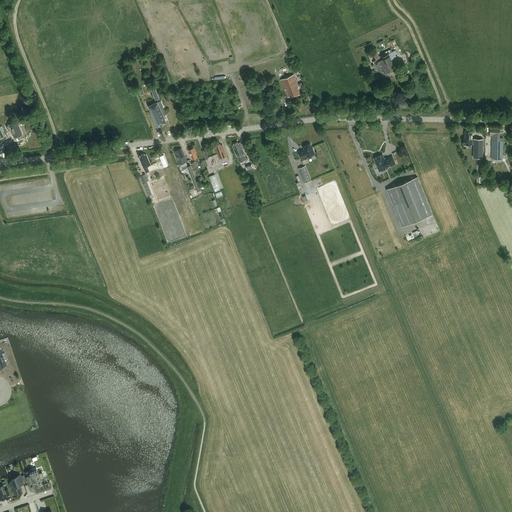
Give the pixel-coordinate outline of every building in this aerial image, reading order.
[(386,72),(403,65),(396,50),(392,51),(391,49),(382,53),(382,54),(378,56),(380,60),(375,62),(382,79),(388,76),(386,72)] [(300,87),(302,86),(301,83),(298,84),(294,74),(281,80),(288,98),(290,97),(291,98),(300,95),(298,89),(300,88),(300,87)] [(153,84),(149,85),(153,93),(151,94),(153,97),(154,97),(156,100),(160,99),(153,84)] [(164,115),(166,114),(161,100),(148,105),(157,127),(167,123),(164,115)] [(8,125),(6,126),(8,130),(10,130),(14,138),(23,134),(16,120),(7,124),(8,125)] [(492,136),(492,149),(491,158),(503,159),(503,137),(500,137),(500,128),(490,128),(489,136),(492,136)] [(483,139),(474,139),(472,139),(472,134),(472,130),(466,130),(465,137),(464,137),(464,144),(474,144),(474,157),(483,158),(483,139)] [(232,144),(237,156),(240,162),(247,158),(245,153),(240,141),(238,142),(238,140),(233,142),(234,144),(232,144)] [(221,162),(227,159),(226,156),(226,155),(222,145),(222,144),(221,145),(220,143),(216,145),(216,146),(215,147),(219,159),(220,158),(221,162)] [(307,156),(315,153),(313,149),(312,148),(310,143),(303,146),(304,149),(298,151),(301,158),(307,156)] [(196,162),(200,161),(198,157),(198,156),(194,147),(189,149),(193,158),(194,158),(196,162)] [(179,163),(187,160),(182,149),(180,150),(179,148),(175,150),(176,152),(175,152),(179,163)] [(148,166),(151,164),(146,153),(145,154),(144,153),(140,155),(140,156),(139,156),(144,167),(146,172),(150,170),(148,166)] [(384,159),(382,154),(374,157),(379,170),(388,167),(387,166),(395,163),(392,156),(384,159)] [(197,180),(191,165),(187,166),(193,182),(197,180)] [(311,180),(305,165),(298,168),(304,183),(311,180)] [(146,173),(140,175),(140,176),(138,177),(140,180),(142,179),(143,182),(151,179),(150,177),(149,174),(147,175),(146,173)] [(215,192),(221,189),(215,174),(209,176),(215,192)] [(417,176),(387,189),(402,226),(425,216),(428,222),(435,219),(417,176)] [(143,183),(148,196),(152,194),(147,182),(143,183)] [(34,486),(41,484),(40,479),(44,477),(42,472),(38,474),(37,470),(30,473),(30,475),(27,476),(29,483),(33,481),(34,486)] [(12,488),(14,494),(17,493),(18,493),(20,492),(22,491),(20,484),(23,483),(21,476),(18,474),(17,477),(14,476),(10,482),(9,483),(11,488),(12,488)] [(2,483),(0,484),(0,497),(6,496),(6,494),(9,493),(7,488),(4,489),(2,483)]
